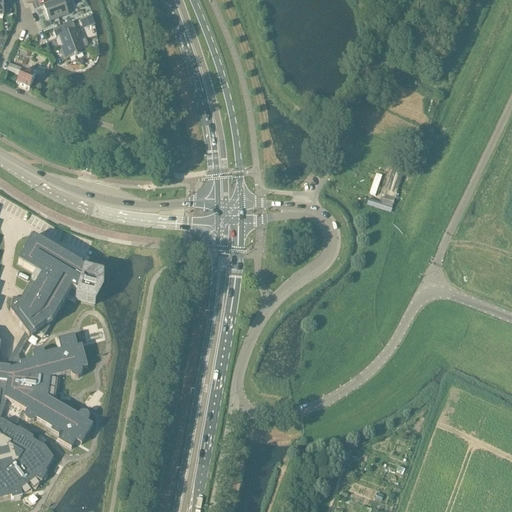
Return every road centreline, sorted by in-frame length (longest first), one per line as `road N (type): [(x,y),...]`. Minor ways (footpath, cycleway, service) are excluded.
road 1 (unclassified): [(232,407),(284,413),(331,398),(384,353),(430,288),(511,317)]
road 2 (unclassified): [(232,407),(261,316),(330,249),(327,224),(308,212)]
road 3 (secondary): [(237,204),(234,127),(193,0)]
road 4 (secondary): [(220,305),(182,511)]
road 5 (secondary): [(172,0),(207,121),(218,203)]
road 6 (track): [(445,241),(511,101)]
